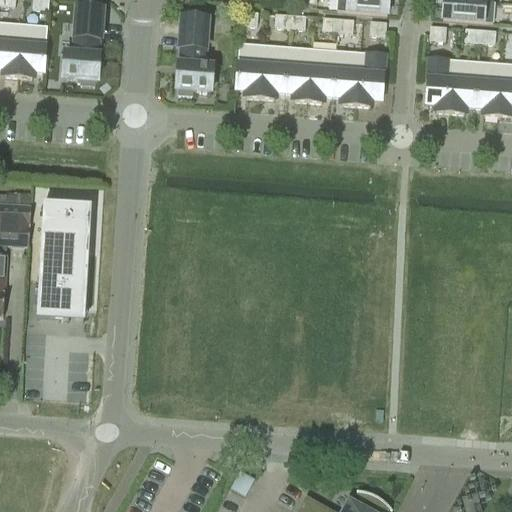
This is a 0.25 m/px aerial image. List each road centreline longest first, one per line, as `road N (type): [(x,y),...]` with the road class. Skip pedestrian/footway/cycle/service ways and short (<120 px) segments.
road 1 (residential): [(511,463),(106,435)]
road 2 (residential): [(106,435),(135,117)]
road 3 (residential): [(400,138),(135,117)]
road 4 (residential): [(400,138),(413,0)]
road 5 (residential): [(135,117),(0,108)]
